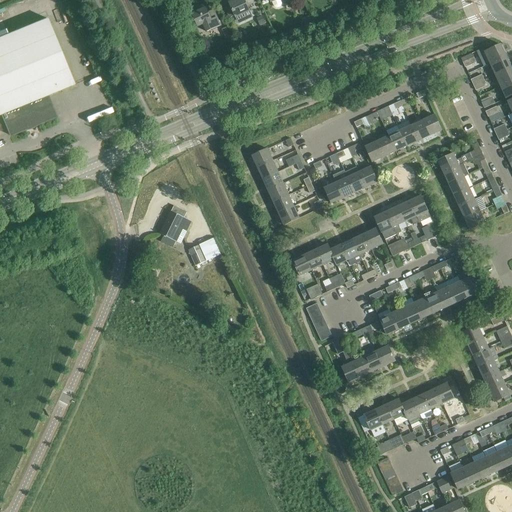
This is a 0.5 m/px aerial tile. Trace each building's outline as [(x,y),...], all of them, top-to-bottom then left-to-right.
[(254,3),(252,0),(233,0),(229,2),(229,3),(223,5),(229,18),(235,15),(236,17),(250,10),(247,6),(254,3)] [(270,0),(272,2),(274,7),(276,8),(279,8),(280,7),(282,6),(282,3),(280,0),(270,0)] [(221,25),(214,10),(213,10),(217,18),(212,21),(205,4),(198,7),(200,10),(192,14),(198,27),(203,24),(207,32),(221,25)] [(262,16),(257,18),(260,27),(266,24),(262,16)] [(39,22),(0,37),(0,115),(2,115),(11,135),(55,117),(47,96),(75,85),(48,18),(39,22)] [(490,64),(508,56),(506,51),(504,52),(501,45),(485,52),(490,64)] [(463,62),(474,57),(472,53),(461,58),(463,62)] [(496,75),(511,68),(508,61),(509,60),(508,56),(490,64),(496,75)] [(463,62),(466,67),(476,62),(474,57),(463,62)] [(501,87),(511,81),(511,69),(511,68),(496,75),(501,87)] [(474,85),(485,80),(482,75),(471,80),(474,85)] [(474,85),(476,91),(487,85),(485,80),(474,85)] [(506,98),(511,95),(511,81),(501,87),(506,98)] [(419,99),(426,96),(424,91),(417,94),(419,99)] [(400,101),(403,106),(410,103),(407,98),(400,101)] [(484,108),(495,103),(493,98),(482,103),(484,108)] [(400,101),(389,106),(394,117),(399,115),(396,109),(403,106),(400,101)] [(486,112),(488,117),(499,112),(497,106),(486,112)] [(384,109),(378,112),(380,117),(387,114),(384,109)] [(423,120),(430,136),(442,130),(435,115),(423,120)] [(354,122),(357,127),(364,124),(361,119),(354,122)] [(419,141),(430,136),(423,120),(412,126),(419,141)] [(497,135),(507,130),(505,124),(494,129),(497,135)] [(407,146),(419,141),(412,126),(400,131),(407,146)] [(497,135),(499,140),(510,135),(507,130),(497,135)] [(396,152),(407,146),(400,131),(389,136),(396,152)] [(384,157),(396,152),(389,136),(377,141),(384,157)] [(289,147),(294,145),(291,138),(286,141),(289,147)] [(373,162),(384,157),(377,141),(366,147),(373,162)] [(362,148),(360,143),(353,146),(355,151),(362,148)] [(477,143),(472,145),(475,150),(476,152),(481,149),(477,143)] [(472,145),(454,154),(457,160),(462,158),(461,157),(475,150),(472,145)] [(258,168),(273,161),(268,149),(253,156),(258,168)] [(337,154),(339,159),(346,156),(343,151),(337,154)] [(454,154),(438,161),(444,172),(464,163),(473,159),(470,153),(461,157),(462,158),(457,160),(454,154)] [(332,162),(339,159),(337,154),(330,157),(332,162)] [(296,164),(301,161),(298,155),(293,157),(296,164)] [(485,159),(480,161),(483,168),(488,166),(485,159)] [(263,179),(279,172),(273,161),(258,168),(263,179)] [(300,171),(305,168),(301,161),(296,164),(300,171)] [(314,164),(315,168),(316,169),(323,166),(321,161),(314,164)] [(464,163),(444,172),(449,184),(464,177),(469,175),(464,163)] [(486,175),(491,173),(488,166),(483,168),(486,175)] [(366,188),(359,172),(357,167),(345,172),(348,177),(355,193),(366,188)] [(366,188),(378,182),(371,167),(359,172),(366,188)] [(268,191),(284,183),(279,172),(263,179),(268,191)] [(343,198),(355,193),(348,177),(336,183),(343,198)] [(454,195),(470,188),(464,177),(449,184),(454,195)] [(307,187),(312,184),(309,178),(304,180),(307,187)] [(494,191),(499,189),(496,182),(491,184),(494,191)] [(274,202),(289,195),(284,183),(268,191),(274,202)] [(332,204),(343,198),(336,183),(325,188),(332,204)] [(310,193),(315,191),(312,184),(307,187),(310,193)] [(460,207),(475,200),(470,188),(454,195),(460,207)] [(497,198),(502,195),(499,189),(494,191),(497,198)] [(279,213),(294,206),(289,195),(274,202),(279,213)] [(419,222),(431,217),(421,196),(409,201),(419,222)] [(465,218),(480,211),(475,200),(460,207),(465,218)] [(318,210),(323,207),(320,201),(315,203),(318,210)] [(414,225),(419,222),(409,201),(398,207),(405,222),(411,219),(414,225)] [(500,216),(510,212),(506,205),(497,209),(500,216)] [(187,237),(185,235),(192,221),(184,218),(187,212),(174,206),(161,234),(178,242),(178,241),(181,242),(183,238),(186,239),(187,237)] [(284,225),(300,218),(294,206),(279,213),(284,225)] [(394,227),(405,222),(398,207),(387,212),(394,227)] [(470,230),(486,223),(480,211),(465,218),(470,230)] [(387,212),(375,217),(385,240),(397,234),(394,227),(387,212)] [(428,240),(434,237),(429,226),(422,229),(425,236),(428,240)] [(372,250),(383,244),(376,229),(365,234),(372,250)] [(360,255),(372,250),(365,234),(353,239),(360,255)] [(416,246),(428,240),(425,236),(414,241),(416,246)] [(349,260),(360,255),(353,239),(342,245),(349,260)] [(409,249),(416,246),(414,241),(407,244),(409,249)] [(330,250),(331,250),(328,244),(316,250),(323,265),(335,260),(330,250)] [(208,260),(207,261),(200,245),(189,250),(199,271),(211,266),(211,265),(212,265),(210,260),(209,261),(208,260)] [(337,265),(349,260),(342,245),(331,250),(330,250),(335,260),(337,265)] [(398,248),(391,251),(393,256),(400,253),(398,248)] [(312,270),(323,265),(316,250),(305,255),(312,270)] [(464,259),(462,254),(455,257),(457,262),(464,259)] [(300,276),(312,270),(305,255),(293,260),(300,276)] [(438,264),(441,269),(447,266),(445,261),(438,264)] [(385,265),(387,270),(394,267),(392,262),(385,265)] [(434,272),(441,269),(438,264),(432,267),(434,272)] [(371,278),(378,275),(375,270),(369,273),(371,278)] [(416,275),(418,280),(425,277),(422,272),(416,275)] [(364,281),(371,278),(369,273),(362,276),(364,281)] [(458,276),(460,282),(468,299),(473,297),(472,296),(480,292),(472,276),(465,280),(463,274),(458,276)] [(411,283),(418,280),(416,275),(409,278),(411,283)] [(348,288),(355,285),(352,280),(345,283),(348,288)] [(334,289),(341,286),(339,281),(332,284),(334,289)] [(393,285),(395,290),(402,287),(399,282),(393,285)] [(456,303),(449,287),(447,282),(435,287),(438,292),(445,309),(450,308),(449,306),(456,303)] [(464,301),(468,299),(460,282),(449,287),(456,303),(463,300),(464,301)] [(328,292),(334,289),(332,284),(325,287),(328,292)] [(388,293),(395,290),(393,285),(386,288),(388,293)] [(311,300),(318,297),(316,292),(309,295),(311,300)] [(441,311),(445,309),(438,292),(426,298),(433,313),(441,310),(441,311)] [(370,296),(372,301),(379,298),(376,293),(370,296)] [(426,317),(433,313),(426,298),(415,303),(423,320),(427,318),(426,317)] [(309,314),(320,309),(317,303),(307,308),(309,314)] [(418,322),(423,320),(415,303),(403,308),(411,324),(418,321),(418,322)] [(403,327),(411,324),(403,308),(392,314),(400,331),(404,329),(403,327)] [(499,308),(488,314),(491,320),(502,315),(499,308)] [(312,319),(322,314),(320,309),(309,314),(312,319)] [(314,325),(325,320),(322,314),(312,319),(314,325)] [(395,333),(400,331),(392,314),(380,319),(387,335),(395,331),(395,333)] [(502,315),(491,320),(494,326),(505,321),(502,315)] [(317,330),(327,325),(325,320),(314,325),(317,330)] [(373,330),(380,327),(378,322),(371,325),(373,330)] [(319,336),(330,331),(327,325),(317,330),(319,336)] [(468,345),(484,338),(478,326),(463,333),(468,345)] [(502,343),(511,338),(511,336),(507,326),(497,331),(502,343)] [(354,333),(357,338),(364,334),(361,329),(354,333)] [(322,341),(332,336),(330,331),(319,336),(322,341)] [(350,341),(357,338),(354,333),(348,336),(350,341)] [(343,338),(333,343),(338,353),(343,351),(349,364),(342,367),(349,383),(361,377),(354,362),(343,338)] [(489,349),(484,338),(468,345),(474,356),(489,349)] [(504,349),(511,345),(511,338),(502,343),(504,349)] [(384,367),(396,361),(389,346),(377,351),(384,367)] [(494,361),(495,360),(499,358),(494,347),(489,349),(474,356),(479,368),(494,361)] [(373,372),(384,367),(377,351),(365,356),(373,372)] [(361,377),(373,372),(365,356),(354,362),(361,377)] [(500,372),(494,361),(479,368),(484,379),(500,372)] [(505,383),(502,377),(507,375),(504,370),(500,372),(484,379),(490,391),(505,383)] [(455,399),(448,384),(447,383),(436,389),(443,404),(455,399)] [(511,398),(510,395),(505,383),(490,391),(495,402),(504,398),(505,401),(511,398)] [(431,409),(443,404),(436,389),(424,394),(431,409)] [(420,415),(431,409),(424,394),(413,399),(420,415)] [(402,405),(399,399),(388,404),(395,420),(394,420),(397,425),(409,420),(402,405)] [(409,420),(420,415),(413,399),(402,405),(409,420)] [(383,425),(394,420),(395,420),(388,404),(376,410),(383,425)] [(364,415),(369,426),(375,438),(387,432),(376,410),(364,415)] [(364,415),(358,418),(363,429),(369,426),(364,415)] [(458,425),(465,421),(463,416),(456,420),(458,425)] [(505,427),(511,424),(510,419),(503,422),(505,427)] [(433,430),(435,435),(442,432),(439,425),(438,424),(437,421),(432,423),(433,430)] [(442,432),(449,429),(447,424),(440,427),(442,432)] [(487,429),(489,434),(496,431),(493,426),(487,429)] [(482,437),(489,434),(487,429),(480,432),(482,437)] [(409,434),(403,437),(403,439),(406,444),(412,441),(410,436),(409,434)] [(424,435),(417,438),(419,443),(426,440),(424,435)] [(464,440),(466,445),(473,442),(471,437),(464,440)] [(403,439),(397,442),(399,447),(406,444),(403,439)] [(461,447),(466,445),(464,440),(452,445),(457,456),(464,453),(461,447)] [(387,446),(380,449),(383,454),(389,451),(387,446)] [(441,450),(443,455),(450,452),(448,447),(441,450)] [(511,465),(511,453),(509,447),(497,452),(505,468),(511,465)] [(497,471),(505,468),(497,452),(486,457),(494,474),(498,473),(497,471)] [(490,476),(494,474),(486,457),(474,463),(482,478),(489,475),(490,476)] [(380,468),(391,463),(388,458),(378,463),(380,468)] [(383,474),(394,469),(391,463),(380,468),(383,474)] [(474,482),(482,478),(474,463),(463,468),(471,485),(475,483),(474,482)] [(467,487),(471,485),(463,468),(451,473),(459,489),(466,486),(467,487)] [(385,479),(396,474),(394,469),(383,474),(385,479)] [(388,485),(399,480),(396,474),(385,479),(388,485)] [(449,476),(437,482),(442,493),(454,488),(449,476)] [(390,490),(401,485),(399,480),(388,485),(390,490)] [(432,484),(426,487),(428,492),(435,489),(432,484)] [(393,496),(404,491),(401,485),(390,490),(393,496)] [(421,495),(428,492),(426,487),(419,490),(421,495)] [(417,504),(416,502),(412,493),(405,497),(409,508),(417,504)] [(465,511),(460,500),(453,503),(452,500),(446,502),(448,506),(450,511),(465,511)]
